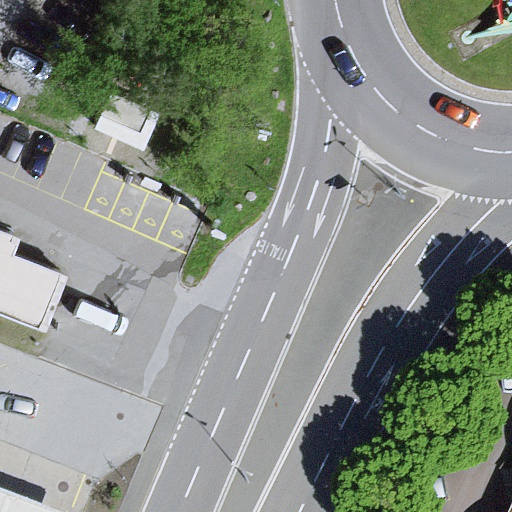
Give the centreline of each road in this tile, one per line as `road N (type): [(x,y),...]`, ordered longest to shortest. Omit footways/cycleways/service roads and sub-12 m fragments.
road 1 (primary): [(341,28),(318,179),(180,511)]
road 2 (primary): [(299,511),(370,370),(429,279),(511,185)]
road 3 (primary): [(341,28),(397,112),(450,142),(511,150)]
